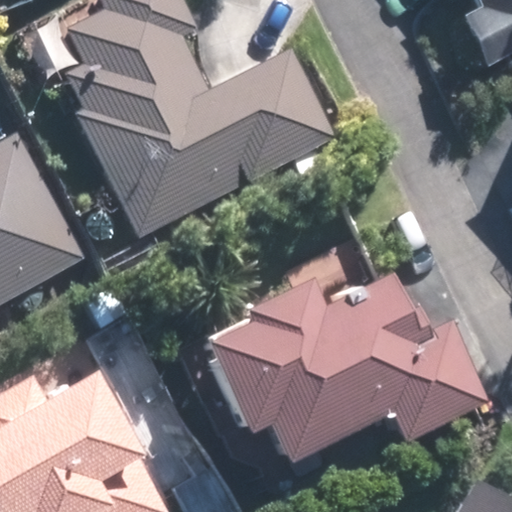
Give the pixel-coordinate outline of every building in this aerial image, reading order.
[(184,31),(168,0),(66,0),(6,32),(39,98),(52,92),(62,113),(53,118),(117,246),(323,143),(281,59),(198,101),(167,39),(184,31)] [(511,0),(435,0),(448,23),(439,28),(467,78),(511,52),(511,0)] [(511,110),(497,119),(511,144),(511,208),(505,212),(511,225),(511,110)] [(0,303),(72,265),(1,134),(0,134),(0,303)] [(275,294),(204,327),(209,339),(146,369),(165,410),(181,402),(205,453),(236,438),(253,475),(364,423),(376,449),(466,407),(430,331),(388,351),(358,287),(288,320),(275,294)] [(15,380),(0,388),(0,511),(156,511),(79,377),(30,406),(15,380)] [(501,511),(454,489),(442,511),(501,511)]
